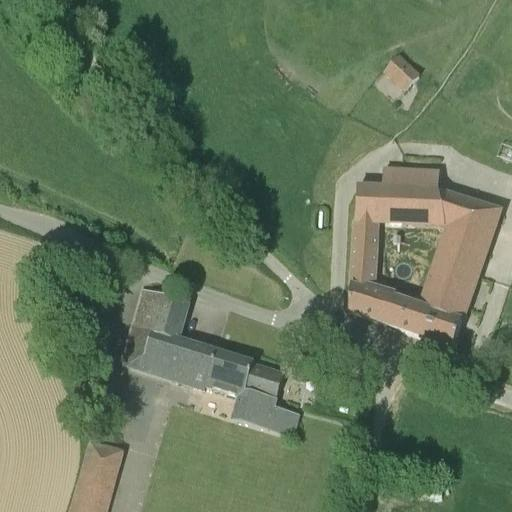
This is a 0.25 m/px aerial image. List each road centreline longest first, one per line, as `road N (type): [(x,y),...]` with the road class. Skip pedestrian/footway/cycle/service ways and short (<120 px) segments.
road 1 (unclassified): [(327,328),(127,111),(49,0)]
road 2 (unclassified): [(327,328),(233,305),(0,211)]
road 3 (unclassified): [(511,400),(327,328)]
road 4 (track): [(364,511),(387,353)]
